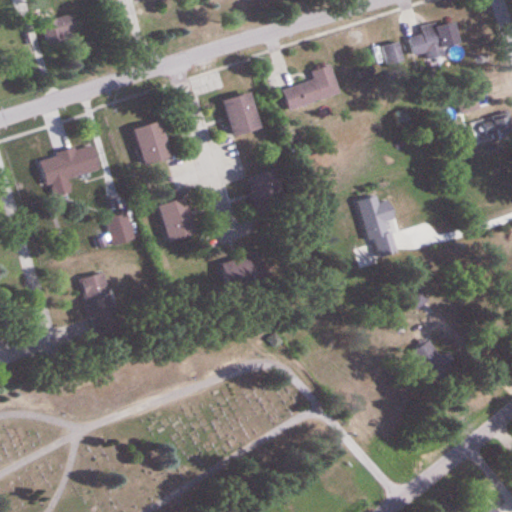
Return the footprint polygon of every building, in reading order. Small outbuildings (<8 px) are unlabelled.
[(41,26),(49,45),(78,33),(69,13),(41,26)] [(408,37),(412,55),(425,53),(427,61),(444,57),(442,47),(459,44),(454,20),(420,27),(421,34),(408,37)] [(386,65),(403,61),(398,42),(381,46),(386,65)] [(310,71),(313,81),(282,90),(287,110),(339,96),(331,65),(310,71)] [(222,101),(232,137),(260,129),(249,93),(222,101)] [(511,141),(511,117),(484,117),(484,141),(511,141)] [(171,158),(159,121),(132,130),(143,166),(171,158)] [(98,170),(91,145),(39,158),(50,199),(72,193),(68,179),(98,170)] [(246,178),(254,205),(282,196),(274,170),(246,178)] [(168,243),(196,235),(185,198),(158,206),(168,243)] [(111,246),(134,241),(127,212),(104,218),(111,246)] [(370,249),(357,255),(363,266),(375,259),(370,249)] [(259,255),(221,262),(226,290),(264,283),(259,255)] [(104,273),(80,279),(94,338),(118,332),(104,273)] [(427,301),(418,289),(407,297),(415,309),(427,301)] [(412,351),(427,381),(449,369),(433,340),(412,351)]
